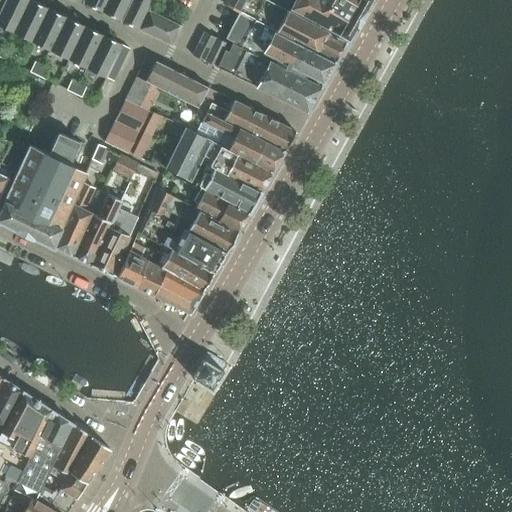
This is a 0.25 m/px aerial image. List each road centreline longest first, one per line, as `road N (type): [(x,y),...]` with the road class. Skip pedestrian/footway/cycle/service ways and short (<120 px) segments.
road 1 (residential): [(58,0),(317,132)]
road 2 (tertiary): [(194,340),(317,132)]
road 3 (residential): [(194,340),(108,287),(0,236)]
road 4 (residential): [(0,363),(135,447)]
road 5 (tertiary): [(317,132),(393,0)]
road 6 (tertiary): [(135,447),(194,340)]
